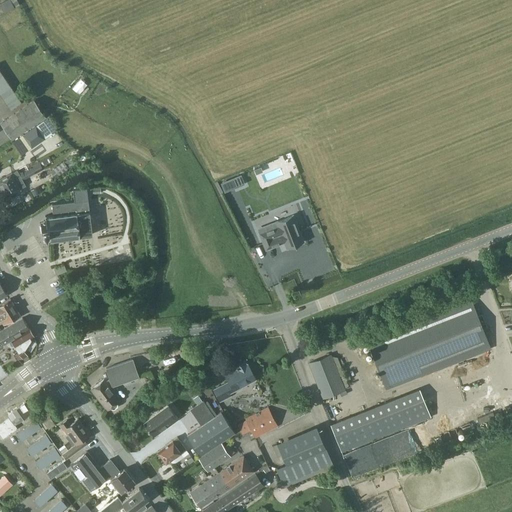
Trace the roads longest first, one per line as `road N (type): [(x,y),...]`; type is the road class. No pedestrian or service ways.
road 1 (tertiary): [(57,361),(142,338),(280,320),(511,230)]
road 2 (residential): [(166,511),(67,387),(57,361)]
